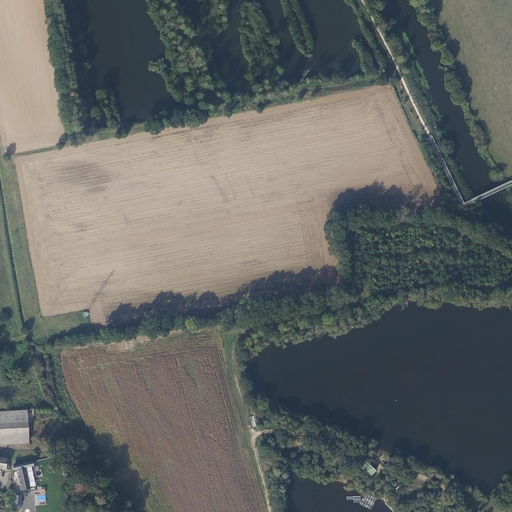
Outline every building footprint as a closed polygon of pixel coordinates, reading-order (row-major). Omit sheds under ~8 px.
[(0,451),(28,451),(27,424),(26,411),(0,411),(0,451)] [(6,458),(0,456),(0,469),(8,470),(9,465),(5,465),(6,458)] [(369,457),(366,461),(371,466),(374,462),(369,457)] [(12,470),(16,470),(25,468),(34,466),(33,461),(13,465),(12,470)] [(366,461),(360,467),(370,476),(375,470),(371,466),(366,461)] [(25,468),(16,470),(21,490),(29,488),(25,468)] [(37,503),(45,504),(46,486),(38,486),(37,503)] [(22,496),(14,495),(14,504),(21,504),(22,496)]
